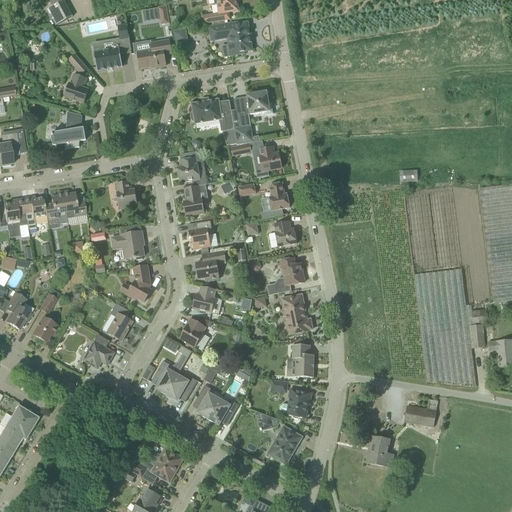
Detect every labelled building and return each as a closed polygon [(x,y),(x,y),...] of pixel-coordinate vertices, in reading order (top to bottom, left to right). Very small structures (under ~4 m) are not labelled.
[(47,10),(56,26),(72,17),(63,1),(65,0),(64,0),(49,0),(53,7),(47,10)] [(203,25),(212,23),(227,21),(230,20),(229,13),(238,11),(236,0),(214,0),(215,5),(217,4),(219,14),(202,17),(203,25)] [(158,8),(161,26),(169,25),(167,7),(158,8)] [(144,22),(158,19),(156,9),(142,12),(144,22)] [(228,25),(227,21),(212,23),(213,28),(209,28),(212,42),(227,39),(228,45),(222,47),(223,58),(244,54),(244,53),(252,51),(248,24),(239,25),(239,23),(228,25)] [(118,27),(120,40),(129,39),(127,26),(118,27)] [(173,32),(175,44),(188,42),(186,30),(173,32)] [(169,41),(151,44),(151,42),(133,44),(135,54),(137,54),(140,70),(155,67),(155,69),(166,67),(164,55),(171,54),(169,41)] [(95,53),(94,54),(97,71),(122,67),(120,55),(124,54),(122,42),(115,43),(116,50),(104,52),(103,48),(95,49),(95,53)] [(75,54),(69,59),(81,75),(88,70),(75,54)] [(65,98),(84,104),(88,91),(83,89),(87,80),(74,75),(71,85),(69,84),(65,98)] [(0,107),(3,107),(2,99),(15,97),(14,89),(0,90),(0,107)] [(242,128),(240,117),(250,115),(250,116),(265,113),(265,116),(273,114),(271,104),(269,105),(267,93),(247,96),(247,98),(234,100),(235,111),(231,111),(236,140),(237,145),(237,146),(260,142),(259,137),(253,138),(252,136),(242,128)] [(221,116),(218,101),(192,105),(193,112),(192,114),(191,115),(191,117),(192,119),(192,120),(193,122),(195,123),(195,124),(220,120),(222,132),(234,130),(231,114),(221,116)] [(80,133),(82,116),(68,113),(66,132),(51,134),(53,146),(65,144),(65,150),(79,148),(80,142),(86,141),(85,134),(80,133)] [(24,143),(17,144),(16,134),(1,137),(3,146),(0,146),(0,167),(2,167),(2,168),(11,166),(11,165),(13,165),(11,155),(19,154),(26,153),(24,143)] [(231,149),(232,156),(250,153),(249,146),(231,149)] [(273,148),(259,151),(252,152),(257,179),(269,177),(268,172),(282,169),(280,160),(277,160),(276,155),(274,155),(273,148)] [(200,180),(197,165),(196,159),(180,162),(181,172),(178,172),(180,184),(193,182),(194,188),(206,186),(207,185),(206,179),(200,180)] [(417,182),(417,173),(400,173),(401,183),(417,182)] [(127,207),(137,205),(135,190),(131,191),(130,182),(115,185),(117,194),(119,208),(120,210),(128,209),(127,207)] [(225,194),(234,190),(230,182),(221,186),(225,194)] [(284,196),(282,184),(269,186),(271,198),(269,199),(268,199),(271,211),(260,213),(262,221),(284,216),(282,210),(289,209),(287,195),(284,196)] [(254,185),(238,189),(240,198),(255,194),(254,185)] [(511,185),(480,189),(493,304),(511,301),(511,185)] [(201,200),(200,194),(207,193),(206,186),(194,188),(184,189),(186,202),(183,203),(186,216),(194,215),(194,216),(204,215),(202,200),(201,200)] [(67,219),(74,218),(86,216),(84,203),(76,204),(75,195),(68,196),(68,192),(62,193),(67,219)] [(51,202),(44,203),(46,219),(47,223),(58,221),(59,226),(68,224),(67,219),(62,193),(57,194),(57,198),(51,199),(51,202)] [(46,219),(44,203),(43,199),(30,201),(30,199),(23,200),(28,231),(36,230),(34,221),(46,219)] [(28,231),(23,200),(15,201),(16,204),(3,206),(4,208),(7,227),(8,232),(27,228),(28,231)] [(208,236),(213,235),(210,222),(196,224),(197,231),(188,232),(190,240),(191,239),(193,251),(210,248),(208,236)] [(278,248),(297,245),(294,234),(292,234),(289,223),(274,226),(276,233),(275,234),(278,248)] [(256,224),(245,226),(247,237),(258,235),(256,224)] [(142,257),(144,257),(142,243),(144,243),(142,232),(121,236),(121,237),(112,239),(114,250),(118,249),(120,261),(136,258),(136,261),(143,260),(142,257)] [(98,242),(97,235),(90,236),(91,244),(98,242)] [(42,258),(50,257),(49,246),(41,247),(42,258)] [(203,263),(196,264),(198,280),(205,279),(206,282),(219,280),(217,266),(226,264),(224,252),(202,255),(203,263)] [(3,258),(2,264),(15,267),(16,261),(3,258)] [(275,285),(277,294),(277,295),(291,292),(290,286),(304,283),(302,274),(301,274),(300,268),(301,268),(301,265),(295,266),(294,259),(280,262),(281,269),(282,269),(284,279),(279,280),(275,285)] [(97,272),(104,271),(102,260),(96,261),(97,272)] [(253,263),(250,267),(252,272),(257,272),(260,267),(258,263),(253,263)] [(137,299),(144,303),(151,291),(148,290),(151,286),(147,266),(133,269),(134,276),(137,276),(139,277),(136,282),(135,282),(127,296),(136,301),(137,299)] [(474,327),(472,312),(471,307),(465,308),(460,269),(414,276),(427,381),(475,385),(471,350),(468,327),(474,327)] [(1,272),(0,273),(0,285),(4,288),(10,277),(1,272)] [(0,311),(4,313),(5,311),(10,304),(4,300),(7,294),(7,291),(0,286),(0,311)] [(216,291),(201,287),(198,299),(195,298),(193,310),(211,314),(215,299),(214,299),(216,291)] [(17,290),(10,304),(5,311),(12,314),(6,323),(19,331),(24,324),(25,325),(31,316),(20,309),(26,301),(28,297),(17,290)] [(57,300),(59,295),(52,291),(49,295),(48,295),(39,311),(48,316),(57,300)] [(303,334),(309,332),(309,331),(312,330),(310,320),(307,321),(302,296),(282,300),(286,323),(285,323),(288,337),(295,335),(296,336),(297,337),(302,336),(303,335),(303,334)] [(254,299),(256,309),(266,307),(264,297),(254,299)] [(243,299),(240,311),(249,313),(252,300),(243,299)] [(107,334),(121,342),(133,323),(126,319),(130,312),(116,305),(110,315),(116,319),(107,334)] [(488,325),(486,310),(472,312),(474,327),(483,326),(488,325)] [(50,337),(52,338),(58,328),(43,319),(32,336),(46,344),(50,337)] [(206,329),(190,320),(185,328),(187,328),(180,340),(188,344),(187,345),(193,349),(194,348),(195,348),(203,335),(203,334),(206,329)] [(485,349),(483,326),(474,327),(468,327),(471,350),(485,349)] [(83,361),(83,362),(97,370),(102,363),(107,366),(114,354),(106,349),(109,342),(98,336),(94,343),(96,344),(85,362),(83,361)] [(497,351),(499,368),(511,366),(511,340),(497,342),(497,343),(489,344),(489,351),(497,351)] [(310,356),(310,347),(293,346),(292,359),(296,360),(296,378),(313,378),(313,369),(314,369),(314,364),(313,364),(314,356),(310,356)] [(192,353),(183,348),(180,354),(188,359),(192,353)] [(178,377),(184,367),(177,364),(172,367),(163,362),(152,381),(159,385),(157,389),(161,392),(161,393),(166,396),(178,377)] [(210,385),(217,374),(221,367),(213,365),(204,381),(210,385)] [(156,369),(149,366),(146,371),(153,375),(156,369)] [(180,397),(186,401),(197,382),(188,377),(184,380),(178,377),(166,396),(172,399),(172,398),(177,401),(180,397)] [(271,392),(286,393),(287,384),(272,382),(271,392)] [(202,417),(208,420),(219,401),(222,396),(205,386),(194,405),(201,409),(198,413),(203,416),(202,417)] [(293,419),(298,420),(300,418),(305,419),(307,409),(308,409),(311,394),(290,390),(289,396),(291,396),(289,405),(284,404),(280,407),(279,411),(282,414),(287,415),(287,416),(293,417),(293,419)] [(228,425),(238,407),(239,406),(230,401),(225,404),(219,401),(208,420),(213,424),(214,423),(219,425),(221,421),(228,425)] [(4,429),(22,440),(25,442),(39,420),(18,407),(4,429)] [(404,423),(433,428),(436,412),(407,407),(404,423)] [(432,435),(440,437),(444,414),(436,412),(433,428),(432,435)] [(280,421),(267,416),(265,420),(271,423),(273,428),(277,427),(280,421)] [(283,427),(268,455),(267,455),(286,466),(298,445),(296,444),(300,437),(283,427)] [(0,440),(16,450),(22,440),(4,429),(0,435),(0,440)] [(390,441),(371,438),(369,448),(371,448),(368,464),(366,464),(391,469),(394,456),(387,455),(390,441)] [(0,454),(10,461),(16,450),(0,440),(0,454)] [(120,466),(122,467),(136,475),(142,479),(147,469),(141,465),(143,461),(144,460),(144,459),(144,458),(144,457),(130,449),(120,466)] [(165,449),(161,456),(159,455),(158,455),(157,455),(156,455),(155,455),(154,455),(153,456),(152,457),(151,458),(151,459),(151,460),(151,461),(151,462),(151,463),(152,463),(152,464),(153,465),(155,466),(151,473),(170,484),(184,459),(165,449)] [(0,468),(4,471),(10,461),(0,454),(0,468)] [(132,484),(136,475),(122,467),(118,476),(132,484)] [(156,511),(157,510),(154,508),(160,497),(149,491),(143,502),(140,500),(133,511),(134,511),(156,511)] [(256,501),(257,498),(248,494),(243,503),(250,506),(246,511),(268,511),(270,508),(256,501)]
